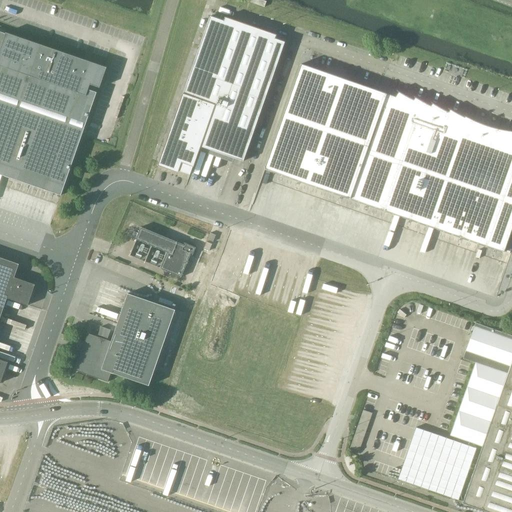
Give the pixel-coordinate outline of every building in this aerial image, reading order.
[(200,146),(233,158),(243,161),(285,42),(275,39),(277,35),(225,17),(223,21),(210,16),(159,164),(190,174),(200,146)] [(0,174),(61,195),(97,92),(88,89),(95,70),(67,60),(69,55),(0,31),(0,174)] [(301,64),(264,169),(350,198),(504,252),(511,228),(511,131),(509,131),(505,130),(500,129),(496,128),(492,127),(488,126),(485,125),(482,124),(479,123),(475,121),(471,119),(468,117),(464,115),(463,117),(458,114),(456,113),(448,108),(448,109),(449,110),(448,112),(446,111),(441,108),(439,107),(434,104),(431,102),(431,103),(432,103),(430,105),(429,105),(424,102),(422,101),(417,98),(414,96),(414,97),(415,97),(413,99),(407,96),(404,95),(405,96),(403,100),(386,94),(385,94),(386,95),(384,100),(376,97),(378,91),(301,64)] [(160,268),(181,277),(193,248),(141,227),(136,239),(129,255),(160,268)] [(0,257),(0,318),(7,298),(20,302),(28,305),(35,284),(14,277),(19,264),(0,257)] [(149,386),(175,310),(128,293),(111,341),(88,333),(75,370),(108,382),(111,372),(149,386)] [(488,511),(511,511),(511,335),(482,325),(469,361),(475,363),(450,435),(482,446),(462,503),(488,511)] [(99,326),(96,334),(106,338),(109,329),(99,326)] [(0,358),(0,382),(1,383),(8,362),(0,358)]
